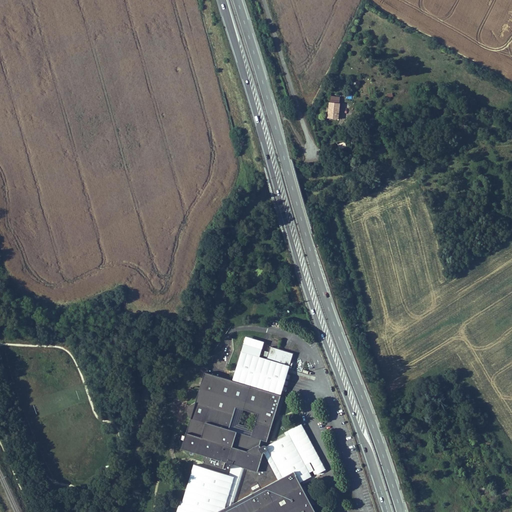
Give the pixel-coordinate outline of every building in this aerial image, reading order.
[(337,119),(339,104),(330,103),(328,118),(337,119)] [(293,353),(270,346),(267,358),(290,365),(293,353)] [(265,441),(272,420),(273,418),(272,418),(274,418),(281,395),(290,366),(241,351),(233,380),(205,372),(196,402),(189,406),(187,412),(188,412),(191,418),(182,448),(205,455),(203,462),(223,468),(225,462),(227,462),(226,465),(226,467),(228,468),(229,468),(230,468),(231,467),(232,467),(233,464),(235,464),(233,468),(242,471),(231,505),(228,511),(315,511),(301,485),(287,492),(280,479),(279,479),(264,452),(266,451),(267,450),(267,449),(267,447),(266,446),(265,446),(264,445),(263,446),(261,447),(259,445),(261,440),(265,441)] [(267,442),(274,419),(274,418),(272,418),(273,418),(272,420),(265,441),(267,442)] [(289,435),(266,446),(267,447),(267,449),(267,450),(266,451),(264,452),(279,479),(280,479),(287,492),(301,485),(301,484),(312,477),(289,435)] [(224,509),(237,469),(234,468),(220,511),(217,511),(228,511),(231,505),(224,509)]
